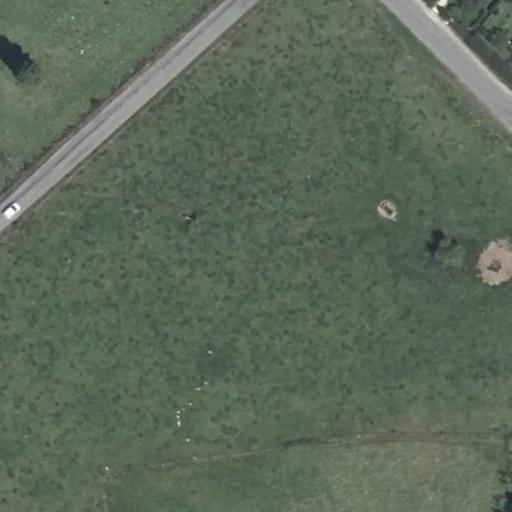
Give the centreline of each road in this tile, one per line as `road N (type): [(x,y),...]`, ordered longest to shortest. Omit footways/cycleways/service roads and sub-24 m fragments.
road 1 (unclassified): [(0,215),(239,0)]
road 2 (tertiary): [(511,110),(405,0)]
